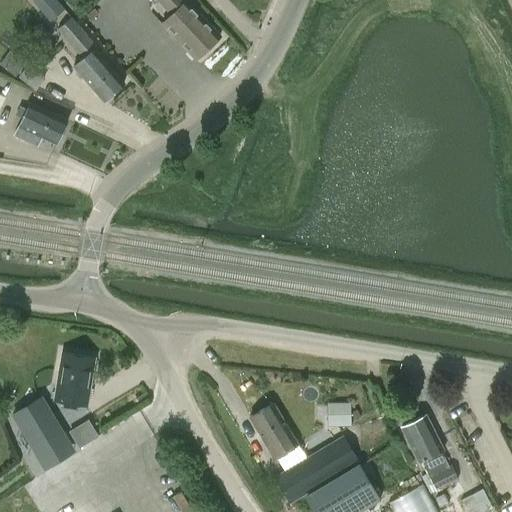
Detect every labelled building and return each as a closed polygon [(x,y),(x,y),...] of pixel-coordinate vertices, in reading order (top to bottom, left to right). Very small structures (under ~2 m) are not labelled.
[(65,8),(57,0),(32,0),(33,0),(50,21),(65,8)] [(156,0),(170,14),(161,23),(171,33),(195,59),(220,34),(197,10),(198,9),(196,7),(188,0),(156,0)] [(124,82),(95,48),(97,46),(72,16),(57,29),(83,58),(73,66),(103,101),(124,82)] [(1,63),(16,75),(28,61),(12,49),(1,63)] [(35,90),(36,89),(45,78),(28,64),(18,76),(35,90)] [(29,102),(14,135),(38,146),(41,137),(56,144),(67,120),(29,102)] [(96,357),(62,351),(53,399),(64,401),(63,406),(76,409),(77,403),(87,405),(96,357)] [(42,394),(11,413),(38,458),(68,441),(42,394)] [(277,456),(286,471),(305,459),(296,444),(298,443),(273,403),(249,417),(274,458),(277,456)] [(332,426),(350,425),(349,403),(331,404),(332,426)] [(436,490),(458,479),(450,463),(448,464),(441,451),(443,449),(426,414),(401,427),(418,462),(421,468),(424,467),(428,474),(436,490)] [(305,459),(286,471),(275,477),(289,501),(358,461),(344,437),(305,459)] [(317,511),(357,511),(380,498),(359,463),(340,475),(307,495),(317,511)] [(31,494),(17,502),(22,511),(43,511),(53,506),(48,498),(62,489),(56,478),(42,486),(37,478),(26,485),(31,494)] [(394,496),(401,511),(441,511),(427,480),(394,496)] [(469,511),(478,511),(493,506),(485,487),(463,496),(469,511)]
